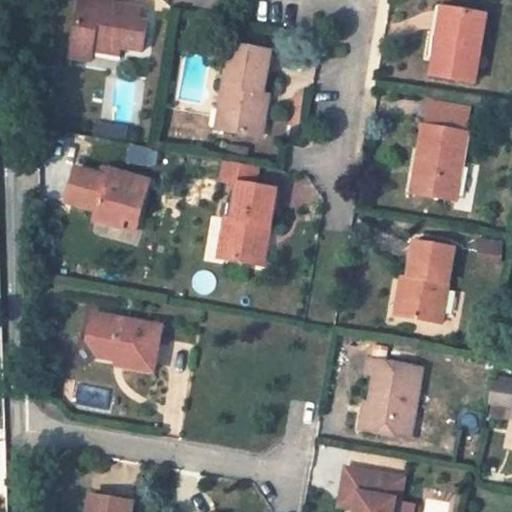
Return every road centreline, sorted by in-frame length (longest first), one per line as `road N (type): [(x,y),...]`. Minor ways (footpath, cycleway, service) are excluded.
road 1 (residential): [(29,430),(10,80),(21,0)]
road 2 (residential): [(285,473),(29,430)]
road 3 (residential): [(334,0),(355,25),(338,146),(328,166)]
